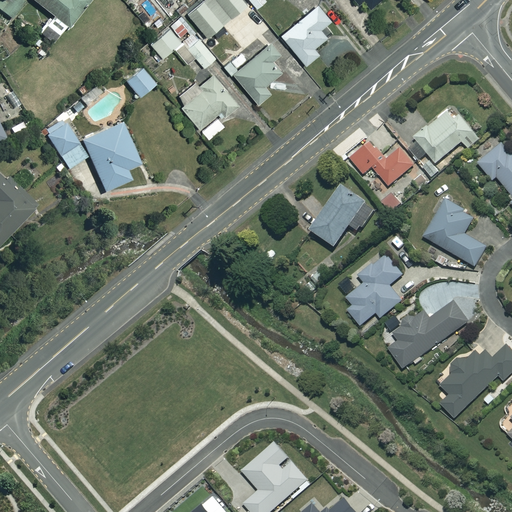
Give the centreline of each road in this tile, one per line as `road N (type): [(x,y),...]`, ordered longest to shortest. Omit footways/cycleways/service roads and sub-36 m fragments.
road 1 (tertiary): [(461,17),(0,403)]
road 2 (residential): [(405,511),(302,427),(273,418),(246,424),(139,511)]
road 3 (residential): [(82,511),(0,414)]
